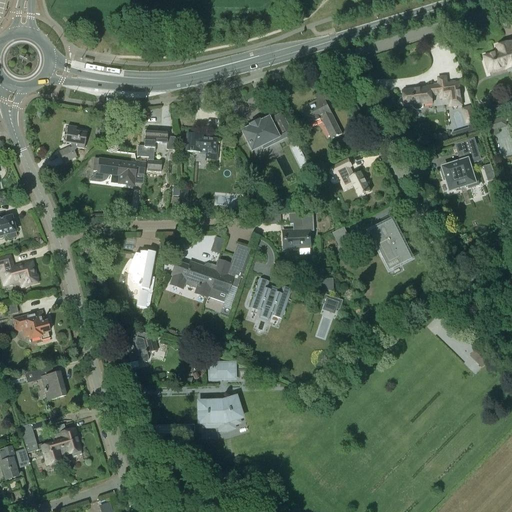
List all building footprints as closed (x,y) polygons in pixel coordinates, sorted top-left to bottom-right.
[(484,57),(489,72),(492,72),(494,73),(502,71),(503,68),(507,67),(506,64),(511,63),(511,64),(511,44),(511,43),(497,47),(499,53),(484,57)] [(427,88),(403,91),(405,107),(413,106),(413,109),(416,111),(421,110),(424,108),(423,105),(433,104),(432,96),(448,94),(449,107),(462,105),(459,83),(447,84),(446,77),(438,78),(439,85),(427,87),(427,88)] [(332,102),(326,90),(315,96),(318,101),(302,109),(310,125),(322,120),(332,140),(334,139),(342,135),(335,122),(331,115),(332,115),(326,104),(332,102)] [(471,107),(463,109),(467,123),(475,121),(471,107)] [(246,139),(245,139),(248,144),(251,150),(276,138),(278,141),(290,135),(286,125),(273,132),(268,120),(259,124),(258,122),(250,126),(251,128),(242,132),(246,139)] [(498,156),(511,153),(511,143),(508,121),(492,124),(498,156)] [(71,147),(58,153),(63,164),(76,158),(74,152),(76,148),(84,150),(87,130),(67,127),(66,136),(64,135),(62,143),(70,144),(71,147)] [(174,151),(174,137),(167,136),(167,133),(144,132),(143,148),(137,148),(136,158),(148,159),(148,161),(154,161),(155,147),(154,147),(154,144),(158,144),(158,143),(166,144),(166,151),(174,151)] [(206,160),(216,160),(217,147),(215,146),(215,140),(201,139),(201,136),(186,135),(185,152),(206,154),(206,160)] [(469,189),(479,185),(476,179),(474,180),(469,163),(481,159),(474,139),(455,145),(458,153),(460,152),(463,162),(443,168),(444,170),(441,171),(444,181),(447,180),(450,191),(468,186),(469,189)] [(144,176),(145,163),(136,162),(136,165),(99,160),(99,161),(95,160),(93,171),(97,171),(97,174),(119,177),(119,182),(119,184),(128,185),(128,184),(133,184),(135,175),(144,176)] [(335,176),(336,175),(344,191),(354,186),(359,197),(370,192),(361,173),(354,176),(350,168),(352,167),(348,160),(331,168),(335,176)] [(146,172),(161,173),(161,161),(154,161),(148,161),(147,161),(146,172)] [(181,188),(181,200),(189,200),(189,189),(181,188)] [(251,209),(252,197),(244,197),(243,208),(251,209)] [(304,214),(288,214),(288,225),(295,225),(296,232),(283,233),(284,248),(292,248),(293,249),(300,249),(300,248),(310,247),(309,232),(314,232),(313,214),(304,215),(304,214)] [(14,225),(13,225),(11,217),(0,220),(0,239),(1,239),(2,239),(3,238),(3,237),(3,236),(15,232),(14,231),(15,230),(16,229),(16,228),(16,227),(16,226),(15,225),(14,225)] [(370,232),(384,259),(386,265),(398,258),(401,263),(411,257),(398,232),(394,234),(389,223),(370,232)] [(333,234),(344,256),(356,250),(344,228),(333,234)] [(140,255),(135,254),(133,261),(131,265),(130,273),(132,274),(132,279),(132,284),(138,285),(134,306),(145,308),(155,253),(147,252),(147,253),(144,253),(140,253),(140,255)] [(242,279),(250,257),(238,253),(236,261),(238,261),(236,267),(230,264),(229,265),(218,262),(217,267),(211,265),(209,270),(190,263),(189,268),(176,263),(172,276),(173,277),(171,285),(182,289),(183,285),(197,289),(195,294),(223,303),(230,285),(237,287),(240,278),(242,279)] [(0,274),(1,278),(3,277),(6,286),(15,283),(14,282),(25,279),(27,286),(36,283),(36,281),(31,264),(20,267),(19,266),(11,268),(10,265),(11,264),(10,258),(0,260),(0,274)] [(282,318),(291,292),(281,289),(279,296),(275,295),(276,291),(271,289),(270,293),(266,292),(268,284),(259,281),(250,307),(259,311),(260,308),(262,309),(259,317),(269,320),(271,312),(273,313),(273,315),(282,318)] [(334,281),(319,281),(320,292),(335,293),(334,281)] [(322,304),(327,306),(326,310),(336,314),(337,310),(340,311),(343,302),(325,295),(322,304)] [(5,307),(8,316),(18,313),(16,304),(5,307)] [(40,337),(41,341),(49,339),(48,333),(49,332),(46,321),(43,322),(41,313),(23,318),(23,319),(19,320),(19,321),(13,323),(15,333),(26,330),(28,338),(29,338),(29,340),(40,337)] [(146,354),(148,353),(157,351),(154,339),(155,337),(131,330),(128,340),(120,342),(122,347),(118,349),(122,366),(137,362),(137,360),(139,359),(139,361),(146,363),(148,359),(146,354)] [(478,345),(470,354),(482,365),(490,357),(478,345)] [(235,380),(234,363),(208,364),(209,381),(235,380)] [(65,397),(59,373),(48,376),(46,369),(24,374),(5,380),(7,388),(41,379),(47,401),(65,397)] [(7,397),(0,399),(0,406),(9,404),(7,397)] [(198,424),(219,424),(219,432),(226,432),(234,429),(231,422),(241,418),(235,398),(225,402),(225,403),(223,403),(221,404),(219,404),(219,403),(198,403),(198,424)] [(59,457),(55,443),(41,447),(41,445),(34,447),(30,431),(50,425),(48,420),(18,428),(25,451),(26,454),(41,450),(46,466),(61,462),(60,460),(61,460),(60,457),(59,457)] [(51,429),(55,443),(59,457),(60,457),(70,454),(71,458),(81,455),(74,430),(65,432),(63,426),(51,429)] [(26,454),(25,451),(13,454),(11,448),(0,450),(0,462),(5,481),(17,477),(15,469),(29,465),(26,454)] [(112,511),(109,501),(98,505),(100,511),(112,511)]
